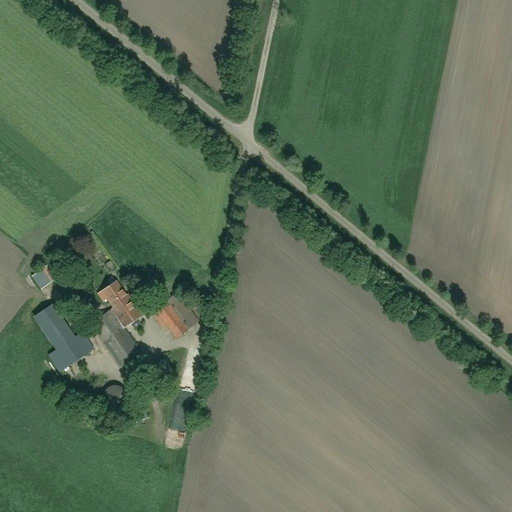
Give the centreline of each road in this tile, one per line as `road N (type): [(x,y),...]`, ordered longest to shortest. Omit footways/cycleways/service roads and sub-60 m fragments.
road 1 (unclassified): [(511,360),(248,141)]
road 2 (unclassified): [(248,141),(75,0)]
road 3 (unclassified): [(248,141),(277,0)]
